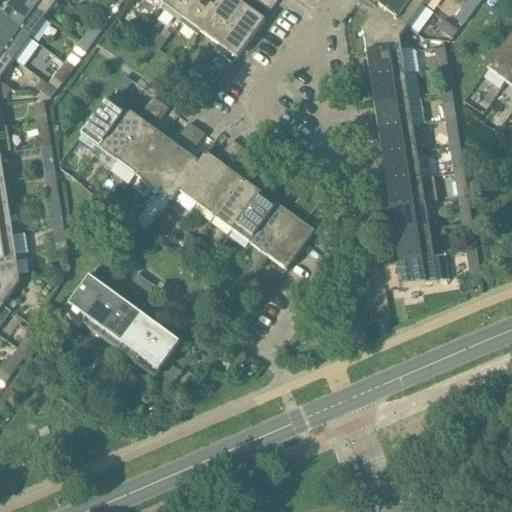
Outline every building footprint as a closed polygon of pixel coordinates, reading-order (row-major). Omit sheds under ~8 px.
[(20,0),(17,0),(2,20),(31,41),(46,19),(20,0)] [(20,0),(46,19),(60,0),(20,0)] [(171,0),(166,8),(163,11),(181,24),(198,0),(171,0)] [(198,0),(181,24),(199,37),(201,34),(225,0),(198,0)] [(225,0),(201,34),(219,47),(247,8),(235,0),(225,0)] [(252,0),(253,0),(272,14),(281,1),(279,0),(252,0)] [(386,0),(380,9),(408,30),(424,9),(412,0),(386,0)] [(412,0),(424,9),(430,0),(412,0)] [(111,1),(101,15),(110,21),(120,8),(111,1)] [(466,6),(456,19),(465,26),(475,12),(466,6)] [(219,47),(215,52),(234,65),(238,60),(266,22),(247,8),(219,47)] [(364,31),(368,56),(402,51),(400,41),(408,30),(380,9),(364,31)] [(2,20),(0,23),(0,51),(15,62),(24,69),(40,47),(31,41),(2,20)] [(96,23),(86,36),(95,43),(105,29),(96,23)] [(453,42),(459,35),(451,29),(444,24),(438,32),(446,37),(453,42)] [(511,36),(488,69),(507,84),(511,76),(511,36)] [(159,52),(166,43),(160,38),(153,48),(159,52)] [(80,44),(70,58),(79,64),(89,50),(80,44)] [(0,51),(0,82),(15,62),(0,51)] [(402,51),(368,56),(372,82),(406,77),(420,75),(416,53),(407,51),(402,51)] [(446,54),(435,55),(437,72),(448,71),(446,54)] [(65,65),(54,79),(63,85),(73,72),(65,65)] [(406,77),(372,82),(375,108),(410,103),(406,77)] [(125,79),(115,92),(123,98),(133,84),(125,79)] [(450,79),(439,81),(441,98),(452,96),(450,79)] [(37,90),(37,91),(52,101),(57,94),(50,88),(42,82),(37,90)] [(5,88),(0,94),(0,97),(6,102),(12,93),(5,88)] [(152,118),(161,105),(153,99),(144,112),(152,118)] [(82,138),(78,143),(97,156),(101,151),(128,113),(110,100),(82,138)] [(375,108),(379,134),(414,128),(410,103),(375,108)] [(169,110),(161,105),(152,118),(160,123),(169,110)] [(454,105),(443,107),(445,124),(456,122),(454,105)] [(36,107),(34,107),(37,124),(47,122),(45,106),(36,107)] [(101,151),(119,164),(146,126),(128,113),(101,151)] [(483,117),(479,122),(484,127),(489,121),(483,117)] [(188,144),(197,131),(189,125),(180,138),(188,144)] [(119,164),(136,177),(164,139),(146,126),(119,164)] [(414,128),(379,134),(383,159),(418,154),(414,128)] [(0,129),(0,156),(1,156),(11,155),(7,129),(0,129)] [(205,136),(197,131),(188,144),(195,149),(205,136)] [(458,131),(447,133),(449,149),(460,148),(458,131)] [(49,132),(38,133),(40,150),(51,148),(49,132)] [(136,177),(154,190),(182,152),(164,139),(136,177)] [(231,161),(240,148),(233,142),(223,155),(231,161)] [(248,153),(240,148),(231,161),(239,166),(248,153)] [(199,165),(182,152),(154,190),(173,204),(180,194),(179,193),(200,165),(199,165)] [(383,159),(387,185),(422,180),(418,154),(383,159)] [(180,194),(197,207),(225,168),(206,155),(199,165),(200,165),(179,193),(180,194)] [(462,157),(451,159),(453,176),(464,174),(462,157)] [(53,158),(42,160),(44,176),(55,175),(53,158)] [(197,207),(215,220),(243,181),(225,168),(197,207)] [(267,187),(276,174),(268,168),(259,181),(267,187)] [(284,179),(276,174),(267,187),(274,192),(284,179)] [(422,180),(387,185),(391,212),(426,206),(422,180)] [(215,220),(233,233),(260,194),(243,181),(215,220)] [(0,209),(9,208),(5,183),(0,183),(0,209)] [(466,183),(455,185),(457,202),(468,200),(466,183)] [(56,184),(45,186),(48,202),(59,201),(56,184)] [(233,233),(251,245),(278,207),(260,194),(233,233)] [(302,212),(311,199),(303,194),(294,207),(302,212)] [(319,205),(311,199),(302,212),(310,218),(319,205)] [(430,232),(426,206),(391,212),(395,237),(430,232)] [(251,245),(269,259),(276,249),(296,220),(278,207),(251,245)] [(0,209),(0,236),(13,234),(9,208),(0,209)] [(470,209),(459,210),(461,227),(472,225),(470,209)] [(60,210),(49,211),(52,228),(62,226),(60,210)] [(296,220),(276,249),(269,259),(287,272),(315,234),(296,220)] [(395,237),(397,249),(399,264),(434,258),(430,232),(395,237)] [(0,236),(0,263),(17,260),(13,234),(0,236)] [(474,235),(463,237),(465,253),(476,252),(474,235)] [(64,236),(53,237),(55,254),(57,254),(66,252),(64,236)] [(476,252),(465,253),(469,280),(480,278),(476,252)] [(99,268),(107,274),(117,261),(108,255),(99,268)] [(399,264),(403,290),(449,283),(445,257),(434,258),(399,264)] [(0,305),(4,308),(21,285),(17,260),(0,263),(0,305)] [(93,275),(65,313),(84,327),(112,289),(93,275)] [(128,289),(136,295),(145,282),(137,276),(128,289)] [(144,300),(153,287),(145,282),(136,295),(144,300)] [(130,302),(112,289),(84,327),(102,340),(130,302)] [(148,315),(130,302),(102,340),(120,353),(148,315)] [(164,315),(172,321),(181,308),(173,302),(164,315)] [(0,305),(0,329),(12,314),(4,308),(0,305)] [(180,326),(189,313),(181,308),(172,321),(180,326)] [(42,315),(32,329),(41,336),(41,335),(51,322),(42,315)] [(165,328),(148,315),(120,353),(137,366),(165,328)] [(184,342),(165,328),(137,366),(154,379),(150,386),(164,396),(181,374),(168,364),(184,342)] [(27,336),(17,350),(26,356),(36,343),(27,336)] [(12,357),(2,370),(11,377),(21,363),(12,357)]
